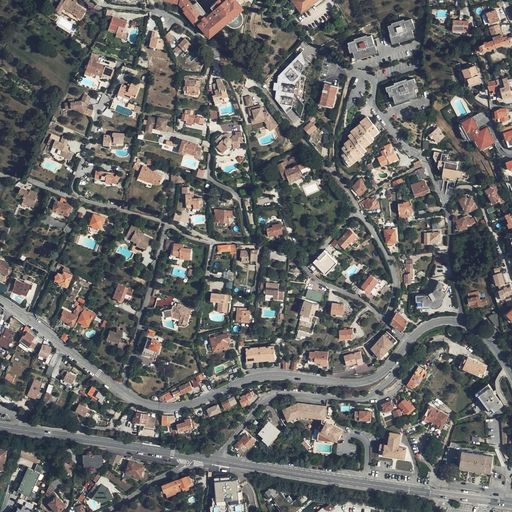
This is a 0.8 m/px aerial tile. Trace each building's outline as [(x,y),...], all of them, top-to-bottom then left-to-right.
[(77,16),(76,16),(81,19),(86,11),(82,8),(82,7),(76,4),(73,2),(69,0),(61,0),(57,7),(55,11),(60,14),(61,12),(68,16),(70,12),(77,16)] [(185,10),(196,1),(196,0),(190,0),(190,1),(188,0),(169,0),(179,1),(178,3),(185,10)] [(198,23),(209,36),(225,22),(227,25),(230,27),(232,28),(234,28),(236,28),(238,27),(239,26),(241,25),(242,23),(243,21),(243,20),(243,17),(242,15),(241,14),(239,10),(242,7),(240,5),(245,1),(244,0),(216,0),(210,6),(216,13),(213,15),(211,12),(208,15),(196,1),(185,10),(197,23),(198,23)] [(291,0),(295,4),(298,9),(301,12),(313,3),(315,6),(323,0),(291,0)] [(195,25),(197,23),(185,10),(184,11),(195,25)] [(498,21),(500,20),(496,10),(485,14),(489,27),(490,28),(499,24),(498,21)] [(74,20),(76,16),(77,16),(70,12),(68,16),(74,20)] [(108,30),(117,33),(122,35),(123,32),(127,22),(113,17),(108,30)] [(411,28),(414,27),(412,19),(405,21),(393,25),(388,26),(393,42),(414,35),(412,30),(411,28)] [(454,20),(454,21),(453,24),(453,30),(468,31),(469,21),(454,20)] [(511,41),(511,35),(508,37),(508,36),(505,37),(504,38),(503,35),(499,24),(490,28),(491,32),(492,32),(494,41),(497,47),(511,41)] [(153,32),(150,46),(157,48),(162,49),(163,42),(162,39),(156,38),(158,33),(153,32)] [(414,37),(414,35),(393,42),(394,44),(414,37)] [(368,37),(355,41),(348,43),(351,51),(354,50),(354,51),(356,57),(377,51),(372,36),(368,37)] [(185,38),(174,50),(178,53),(182,49),(184,51),(188,47),(190,50),(193,46),(185,38)] [(497,47),(494,41),(485,44),(475,47),(477,53),(482,51),(484,52),(486,52),(487,50),(497,47)] [(105,66),(99,64),(96,63),(97,61),(90,58),(86,70),(97,74),(102,76),(102,75),(111,78),(114,69),(105,66)] [(155,60),(154,64),(173,69),(173,65),(169,64),(169,63),(155,60)] [(475,66),(463,71),(466,80),(468,79),(470,86),(481,82),(475,66)] [(507,78),(503,79),(504,85),(505,87),(503,88),(501,89),(504,99),(511,96),(511,94),(511,91),(511,78),(507,80),(507,78)] [(221,98),(228,96),(224,85),(223,82),(221,83),(220,79),(216,80),(217,83),(219,89),(214,90),(215,93),(212,94),(213,95),(212,95),(215,104),(222,102),(221,98)] [(283,84),(279,79),(273,79),(269,83),(269,88),(273,93),(279,93),(283,89),(283,84)] [(414,79),(407,81),(395,85),(388,87),(389,91),(390,95),(394,94),(394,96),(396,102),(416,95),(414,89),(414,88),(418,86),(416,82),(415,82),(414,79)] [(201,80),(191,80),(191,81),(189,81),(189,86),(185,86),(184,86),(184,90),(187,90),(187,94),(200,94),(200,93),(200,90),(199,90),(198,86),(200,86),(201,86),(201,80)] [(320,104),(331,107),(336,86),(325,83),(320,104)] [(129,87),(127,86),(122,84),(118,94),(130,98),(131,96),(135,97),(138,89),(130,86),(129,87)] [(497,85),(488,87),(489,91),(493,90),(493,101),(497,101),(497,90),(498,90),(497,85)] [(251,94),(246,96),(248,104),(254,103),(251,94)] [(417,97),(416,95),(396,102),(397,103),(417,97)] [(229,100),(228,96),(221,98),(222,102),(215,104),(215,106),(225,103),(224,101),(229,100)] [(87,110),(89,105),(82,103),(66,106),(67,112),(72,111),(83,110),(87,110)] [(262,104),(249,107),(251,114),(255,113),(256,117),(264,116),(265,119),(268,123),(268,124),(272,129),(279,123),(268,109),(264,111),(262,104)] [(507,109),(501,109),(494,112),(491,114),(493,119),(498,118),(500,118),(501,122),(508,121),(507,109)] [(183,112),(179,112),(178,119),(186,120),(186,122),(194,124),(195,122),(203,124),(204,118),(196,116),(192,115),(193,111),(189,110),(188,114),(183,113),(183,112)] [(486,110),(459,124),(474,153),(501,140),(486,110)] [(214,111),(212,111),(210,111),(210,118),(219,119),(219,112),(214,111)] [(255,113),(251,114),(253,122),(265,119),(264,116),(256,117),(255,113)] [(316,119),(311,116),(309,119),(310,120),(308,122),(309,124),(305,128),(310,134),(317,128),(312,122),(316,119)] [(148,117),(147,128),(161,130),(166,131),(167,119),(158,118),(158,119),(148,117)] [(368,117),(361,123),(362,124),(359,127),(356,130),(355,128),(351,131),(352,133),(353,134),(350,137),(351,138),(352,139),(348,142),(349,144),(346,146),(346,145),(342,148),(345,152),(342,155),(344,158),(349,164),(356,158),(363,153),(361,151),(364,148),(363,145),(369,140),(373,137),(371,135),(375,133),(374,132),(378,129),(368,117)] [(511,125),(502,128),(507,148),(511,146),(511,125)] [(445,136),(437,128),(429,136),(432,139),(433,138),(437,143),(445,136)] [(226,136),(226,134),(224,135),(223,136),(222,134),(217,139),(220,143),(219,145),(217,147),(216,147),(216,149),(216,150),(216,151),(217,153),(219,154),(221,155),(223,155),(225,155),(227,155),(228,155),(230,154),(231,153),(232,151),(233,150),(233,148),(239,148),(239,143),(244,143),(243,137),(242,137),(241,132),(236,133),(236,135),(234,135),(232,134),(231,134),(230,136),(229,136),(228,136),(226,136)] [(112,136),(110,136),(104,136),(103,145),(110,146),(110,142),(123,143),(124,134),(113,133),(113,134),(112,136)] [(68,138),(62,136),(58,143),(48,139),(46,144),(61,151),(65,153),(66,151),(68,146),(65,144),(68,138)] [(179,153),(185,155),(186,152),(199,156),(201,149),(198,147),(195,147),(196,144),(182,140),(179,153)] [(371,143),(371,142),(369,140),(363,145),(364,148),(371,143)] [(380,149),(383,156),(387,164),(393,162),(392,161),(398,159),(392,147),(390,148),(388,145),(380,149)] [(73,154),(66,151),(65,153),(61,151),(60,154),(71,159),(73,154)] [(457,171),(457,169),(457,165),(445,163),(446,161),(446,155),(434,153),(434,156),(435,159),(439,160),(438,163),(438,166),(444,167),(443,170),(443,174),(456,176),(470,179),(471,175),(469,173),(457,171)] [(387,164),(383,156),(378,158),(382,166),(387,164)] [(348,168),(350,166),(349,164),(344,158),(342,160),(348,168)] [(508,161),(498,164),(501,172),(504,173),(511,170),(511,162),(511,159),(507,160),(508,161)] [(310,166),(307,162),(286,171),(283,164),(279,166),(282,173),(281,173),(284,180),(289,178),(291,182),(302,177),(300,170),(310,166)] [(159,185),(162,178),(157,175),(153,173),(154,172),(148,170),(148,168),(143,166),(138,178),(148,182),(149,180),(153,182),(154,184),(156,185),(158,184),(159,185)] [(196,177),(203,178),(205,170),(198,169),(196,177)] [(107,175),(107,173),(96,171),(95,178),(105,179),(105,181),(106,181),(107,182),(108,183),(109,183),(110,182),(111,181),(115,184),(120,178),(115,174),(112,173),(111,175),(107,175)] [(401,178),(393,183),(394,188),(397,188),(397,185),(403,182),(401,178)] [(367,189),(364,185),(362,183),(364,182),(361,179),(357,182),(357,183),(353,187),(360,195),(361,195),(363,193),(363,192),(367,189)] [(424,181),(412,186),(416,197),(430,192),(428,187),(427,187),(424,181)] [(493,204),(499,202),(500,201),(499,199),(501,197),(494,184),(490,186),(491,188),(486,191),(493,204)] [(202,204),(202,198),(192,199),(192,196),(193,196),(193,191),(190,192),(190,187),(182,188),(182,193),(185,193),(187,208),(199,208),(199,204),(202,204)] [(36,195),(29,192),(27,192),(27,191),(20,188),(18,192),(24,194),(23,197),(24,198),(22,204),(27,206),(28,204),(34,206),(36,202),(35,202),(36,199),(37,200),(39,196),(36,195)] [(44,214),(57,218),(59,211),(68,214),(70,209),(66,207),(67,202),(68,201),(61,198),(60,202),(56,200),(50,198),(44,214)] [(471,198),(467,199),(467,200),(466,200),(465,198),(459,200),(466,213),(470,211),(471,212),(477,209),(475,204),(474,204),(471,198)] [(368,199),(362,203),(363,204),(362,204),(363,205),(366,205),(367,210),(379,208),(378,203),(376,203),(376,202),(376,199),(369,200),(368,199)] [(399,214),(410,213),(410,206),(409,202),(409,200),(406,200),(406,202),(405,202),(405,201),(399,202),(399,214)] [(227,210),(215,209),(214,212),(215,212),(215,216),(216,216),(219,217),(219,222),(229,223),(229,218),(229,216),(234,217),(234,211),(227,211),(227,210)] [(100,228),(102,222),(103,218),(104,218),(93,214),(92,218),(91,220),(90,225),(92,226),(98,227),(100,228)] [(468,216),(457,222),(459,225),(457,226),(459,231),(475,223),(473,219),(470,220),(468,216)] [(269,226),(266,227),(267,228),(268,228),(269,236),(283,233),(281,222),(277,223),(278,225),(273,225),(269,225),(269,226)] [(131,239),(134,241),(137,243),(136,245),(146,250),(151,239),(141,234),(142,233),(138,231),(139,229),(132,225),(127,236),(131,239)] [(390,229),(387,229),(385,229),(385,231),(396,230),(397,242),(399,242),(397,228),(390,229)] [(396,230),(385,231),(385,236),(386,236),(387,245),(392,244),(392,243),(397,242),(396,230)] [(358,238),(352,232),(350,233),(348,231),(346,234),(345,234),(338,242),(345,248),(350,244),(354,239),(356,241),(358,238)] [(430,234),(425,233),(425,245),(430,245),(431,242),(438,242),(440,241),(440,233),(430,233),(430,234)] [(184,244),(172,243),(171,247),(171,249),(173,250),(173,255),(180,256),(180,258),(190,259),(191,249),(183,248),(184,244)] [(230,245),(218,246),(219,252),(230,251),(230,254),(231,254),(234,254),(236,254),(235,245),(230,245)] [(335,250),(330,245),(326,249),(331,254),(335,250)] [(254,253),(254,250),(251,250),(251,251),(241,251),(241,257),(242,257),(242,262),(251,263),(257,263),(258,253),(254,253)] [(325,250),(318,257),(320,259),(315,264),(319,268),(324,272),(332,265),(333,266),(337,263),(325,250)] [(444,259),(437,257),(435,263),(441,265),(444,259)] [(11,264),(0,259),(0,272),(7,275),(11,264)] [(313,274),(317,276),(318,274),(318,273),(320,271),(318,270),(319,268),(315,264),(314,262),(309,267),(315,272),(313,274)] [(411,284),(411,278),(411,274),(413,273),(412,264),(406,265),(406,275),(404,275),(404,284),(411,284)] [(335,268),(333,266),(332,265),(324,272),(326,274),(329,271),(331,272),(335,268)] [(59,282),(59,283),(67,287),(73,273),(70,271),(69,274),(64,271),(62,275),(58,273),(55,280),(59,282)] [(235,281),(235,272),(228,272),(228,273),(227,281),(235,281)] [(511,293),(511,289),(511,286),(508,287),(509,288),(507,289),(507,287),(504,288),(503,286),(502,284),(504,283),(500,273),(493,276),(497,286),(498,285),(499,288),(498,288),(502,299),(504,298),(504,297),(511,293)] [(378,282),(371,276),(362,287),(372,295),(382,284),(378,282)] [(24,283),(16,279),(14,284),(15,285),(13,290),(21,293),(26,295),(28,290),(29,288),(31,289),(33,285),(24,282),(24,283)] [(432,292),(431,292),(432,293),(434,292),(439,282),(438,281),(433,292),(432,292)] [(417,307),(423,307),(429,307),(432,307),(433,307),(435,307),(437,307),(439,305),(441,304),(442,302),(443,300),(443,298),(446,292),(449,287),(439,282),(434,292),(432,293),(431,292),(430,292),(429,293),(430,294),(428,296),(416,296),(417,307)] [(281,297),(283,297),(283,292),(278,292),(279,284),(266,283),(266,288),(265,288),(264,293),(266,293),(266,294),(271,295),(271,299),(280,300),(281,297)] [(118,284),(113,297),(117,299),(117,300),(118,300),(118,301),(119,302),(120,302),(121,302),(122,301),(123,301),(124,298),(129,300),(133,290),(118,284)] [(243,290),(244,286),(240,286),(239,294),(251,295),(251,291),(243,290)] [(478,292),(468,294),(470,299),(468,299),(469,305),(475,304),(476,307),(487,305),(486,299),(480,301),(478,292)] [(228,301),(228,295),(212,293),(211,301),(218,302),(218,311),(227,312),(228,301)] [(444,301),(444,298),(443,298),(443,300),(442,302),(441,304),(439,305),(437,307),(435,307),(433,307),(432,307),(429,307),(429,308),(431,309),(433,309),(435,309),(438,308),(440,307),(441,306),(443,303),(444,301)] [(195,301),(187,299),(185,305),(184,309),(181,308),(182,304),(177,303),(175,306),(172,305),(171,308),(165,311),(167,318),(172,316),(181,319),(179,323),(183,324),(185,324),(186,324),(187,323),(188,323),(188,322),(189,319),(188,319),(191,309),(193,310),(195,301)] [(305,301),(304,305),(303,306),(316,309),(317,310),(319,305),(305,301)] [(331,313),(336,314),(336,312),(343,313),(344,310),(344,308),(344,304),(332,303),(332,309),(331,313)] [(74,312),(79,314),(81,312),(83,308),(80,306),(78,310),(76,309),(74,312)] [(303,306),(303,308),(301,313),(302,313),(300,320),(311,323),(313,316),(314,314),(315,312),(316,309),(303,306)] [(250,311),(247,310),(246,310),(246,311),(242,311),(242,308),(237,308),(236,321),(249,322),(250,311)] [(78,317),(79,314),(74,312),(73,314),(64,309),(62,313),(63,313),(61,319),(64,321),(68,323),(69,325),(71,326),(73,326),(78,316),(78,317)] [(82,313),(78,321),(82,323),(83,326),(86,327),(88,326),(93,317),(94,317),(95,314),(91,311),(90,313),(85,310),(84,310),(82,313)] [(392,323),(402,332),(408,321),(397,313),(397,314),(395,313),(391,318),(393,320),(392,323)] [(495,313),(489,317),(495,327),(502,322),(495,313)] [(71,329),(73,326),(71,326),(69,325),(68,323),(64,321),(62,325),(71,329)] [(5,322),(0,333),(0,334),(2,335),(0,339),(0,344),(7,347),(10,342),(11,342),(15,332),(7,328),(9,324),(5,322)] [(124,328),(123,332),(130,334),(132,327),(125,325),(124,328)] [(29,329),(26,326),(22,334),(23,335),(20,340),(29,347),(33,342),(32,341),(35,336),(28,331),(29,329)] [(454,327),(452,327),(450,328),(449,329),(448,331),(448,333),(449,335),(450,336),(452,337),(454,336),(455,336),(456,334),(457,333),(457,331),(457,329),(456,329),(456,328),(454,327)] [(346,330),(344,330),(340,330),(340,339),(352,338),(352,335),(353,335),(352,329),(346,330)] [(109,336),(120,340),(122,336),(122,335),(123,332),(117,330),(116,333),(110,331),(109,336)] [(382,360),(398,342),(397,341),(387,332),(372,349),(382,360)] [(227,334),(223,335),(217,336),(217,335),(209,337),(214,352),(229,347),(227,342),(227,340),(229,339),(227,334)] [(148,341),(147,343),(145,347),(143,355),(150,357),(149,359),(155,361),(161,343),(157,342),(157,341),(153,340),(149,339),(148,341)] [(52,348),(42,344),(38,355),(47,359),(46,363),(49,365),(53,356),(53,355),(50,353),(52,348)] [(246,349),(247,362),(253,361),(269,360),(275,359),(273,347),(246,349)] [(420,348),(415,354),(418,357),(423,351),(420,348)] [(356,353),(356,351),(349,353),(350,355),(344,357),(347,366),(357,363),(358,365),(363,363),(360,352),(356,353)] [(315,352),(315,353),(310,353),(309,352),(308,364),(327,366),(328,353),(315,352)] [(467,370),(482,376),(487,365),(468,357),(467,358),(464,356),(460,365),(468,368),(467,370)] [(428,373),(418,367),(407,385),(413,388),(420,376),(425,379),(428,373)] [(76,377),(64,370),(61,375),(65,377),(63,380),(72,384),(73,381),(76,377)] [(204,374),(196,378),(199,383),(207,379),(204,374)] [(43,382),(34,379),(28,393),(37,397),(43,382)] [(179,387),(182,394),(192,389),(189,382),(179,387)] [(488,385),(478,392),(492,413),(502,405),(488,385)] [(58,400),(62,391),(51,386),(47,394),(48,394),(47,399),(55,402),(56,400),(58,400)] [(102,393),(92,387),(90,391),(93,393),(91,396),(92,397),(91,399),(95,402),(97,400),(102,403),(106,397),(102,394),(102,393)] [(183,396),(182,394),(179,387),(178,387),(172,391),(176,400),(183,396)] [(346,390),(343,389),(343,394),(346,394),(346,397),(353,398),(353,395),(353,392),(346,391),(346,390)] [(160,398),(162,402),(173,402),(176,400),(172,391),(164,396),(160,398)] [(239,398),(243,407),(247,405),(248,403),(249,401),(252,398),(254,395),(253,392),(239,398)] [(229,399),(232,406),(237,403),(234,397),(229,399)] [(437,397),(430,403),(437,407),(441,400),(437,397)] [(232,406),(229,399),(222,403),(225,410),(232,407),(232,406)] [(399,405),(400,406),(406,413),(412,407),(410,405),(407,401),(405,399),(399,405)] [(80,400),(75,410),(88,417),(91,410),(85,406),(86,403),(80,400)] [(391,401),(380,405),(382,412),(394,408),(391,401)] [(331,415),(326,414),(322,414),(322,406),(298,403),(283,410),(288,421),(300,416),(322,418),(322,423),(325,424),(323,429),(321,428),(318,434),(318,440),(334,442),(335,440),(337,442),(343,430),(335,426),(335,425),(330,425),(331,415)] [(204,411),(205,414),(207,417),(220,411),(218,405),(208,409),(208,410),(204,411)] [(438,426),(437,427),(441,430),(449,416),(430,405),(422,419),(427,421),(427,420),(438,426)] [(199,409),(193,412),(195,417),(196,418),(202,415),(199,409)] [(359,411),(355,411),(355,419),(359,419),(359,420),(371,420),(371,411),(359,411)] [(136,418),(135,422),(155,425),(156,418),(148,417),(148,414),(137,412),(136,418)] [(162,416),(162,426),(163,426),(163,429),(169,429),(169,427),(171,426),(170,423),(174,423),(175,423),(174,416),(168,416),(166,416),(162,416)] [(190,419),(185,420),(186,422),(184,423),(176,425),(177,427),(178,427),(179,431),(183,430),(184,432),(188,431),(187,429),(191,428),(193,428),(190,419)] [(263,439),(267,443),(274,434),(276,435),(280,431),(269,422),(259,434),(264,437),(263,439)] [(143,428),(142,436),(154,436),(154,428),(143,428)] [(405,458),(406,447),(399,446),(401,434),(390,432),(388,445),(380,443),(379,454),(405,458)] [(256,441),(253,438),(252,437),(251,438),(247,434),(246,434),(245,436),(244,435),(241,438),(242,439),(240,441),(240,440),(235,445),(239,449),(244,452),(248,447),(250,447),(256,441)] [(268,444),(276,435),(274,434),(267,443),(268,444)] [(39,458),(20,451),(19,458),(37,464),(39,458)] [(491,471),(492,465),(494,456),(462,451),(460,467),(491,471)] [(84,467),(93,467),(93,466),(102,466),(102,456),(83,456),(83,463),(84,463),(84,467)] [(65,462),(61,471),(71,474),(74,466),(65,462)] [(129,462),(126,473),(132,474),(141,477),(144,466),(129,462)] [(43,467),(37,464),(34,471),(40,474),(43,467)] [(34,471),(28,468),(17,491),(29,497),(40,474),(34,471)] [(97,483),(102,475),(105,470),(101,468),(98,473),(99,473),(96,477),(97,478),(94,481),(97,483)] [(163,485),(164,489),(165,492),(167,498),(182,493),(181,488),(184,487),(186,491),(191,489),(189,486),(193,484),(190,475),(163,485)] [(103,482),(102,484),(105,486),(108,482),(102,477),(100,479),(103,482)] [(237,478),(215,480),(216,499),(212,499),(212,504),(210,505),(210,511),(246,511),(246,501),(243,502),(242,490),(238,491),(237,478)] [(61,484),(57,479),(50,484),(55,490),(61,484)] [(106,492),(108,489),(105,486),(102,484),(93,497),(94,498),(96,499),(98,500),(101,500),(103,500),(106,500),(108,499),(107,498),(111,495),(109,492),(107,493),(106,492)] [(54,491),(49,486),(45,494),(48,496),(54,491)] [(307,503),(308,493),(304,493),(290,504),(290,503),(293,501),(289,496),(286,498),(278,488),(271,487),(264,493),(269,500),(272,497),(274,499),(273,500),(275,501),(273,503),(280,511),(299,511),(308,505),(307,503)] [(48,504),(51,507),(53,505),(55,508),(54,509),(56,511),(59,511),(66,506),(53,493),(49,497),(50,499),(49,501),(50,502),(48,504)] [(379,511),(381,506),(337,498),(336,505),(334,507),(330,504),(325,508),(324,506),(317,511),(379,511)] [(84,511),(82,507),(81,505),(79,501),(74,504),(78,511),(84,511)]
